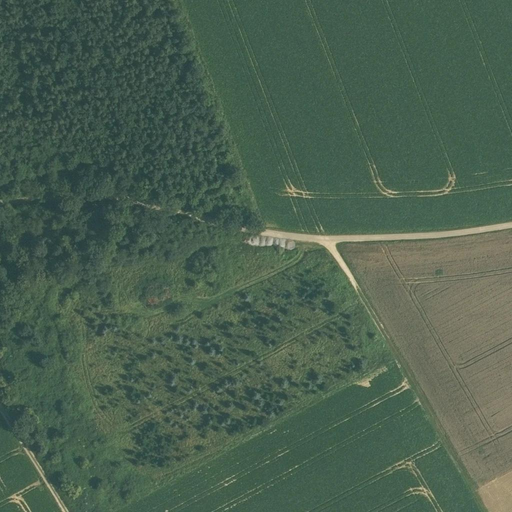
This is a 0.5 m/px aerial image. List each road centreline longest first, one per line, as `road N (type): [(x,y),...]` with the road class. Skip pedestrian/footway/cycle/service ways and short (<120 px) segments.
road 1 (track): [(0,202),(90,196),(318,239),(511,225)]
road 2 (track): [(485,511),(331,239)]
road 3 (track): [(0,402),(67,511)]
